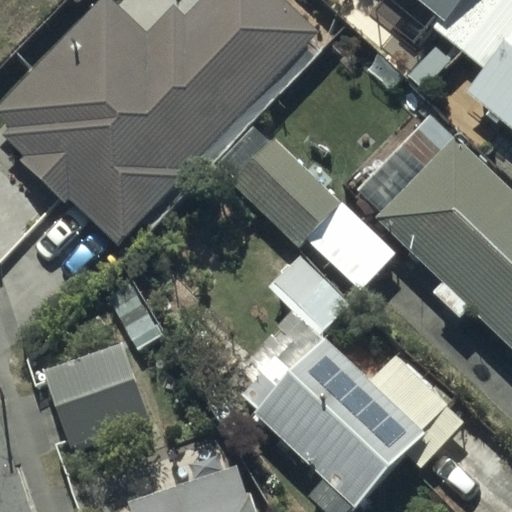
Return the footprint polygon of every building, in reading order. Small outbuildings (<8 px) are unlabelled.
[(0,118),(9,128),(3,135),(120,245),(321,33),(285,0),(202,0),(186,17),(174,6),(148,34),(111,0),(98,0),(0,104),(0,118)] [(511,0),(397,0),(428,26),(424,31),(476,75),(475,76),(459,94),(511,138),(511,0)] [(511,210),(426,125),(352,199),(372,219),(367,224),(435,291),(424,302),(452,329),(465,315),(511,362),(511,210)] [(297,256),(303,249),(357,299),(391,259),(270,145),(248,167),(232,151),(215,169),(231,185),(228,188),(297,256)] [(129,278),(100,295),(130,348),(160,330),(129,278)] [(367,389),(290,318),(209,406),(227,422),(230,419),(246,433),(252,426),(299,469),(279,491),(301,511),(353,511),(401,460),(456,510),(499,462),(445,413),(448,411),(393,360),(367,389)] [(122,342),(44,369),(73,450),(151,422),(122,342)] [(259,511),(251,484),(148,511),(259,511)]
